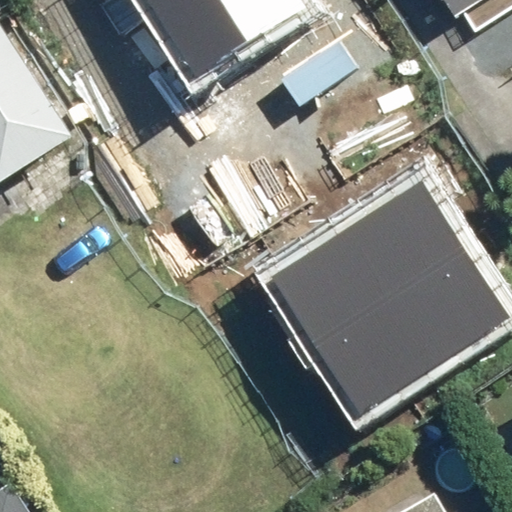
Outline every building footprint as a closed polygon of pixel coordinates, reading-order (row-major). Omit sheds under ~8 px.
[(298,0),(141,0),(188,76),(303,7),(298,0)] [(0,183),(1,185),(79,137),(1,9),(0,9),(0,183)] [(511,303),(421,172),(262,281),(356,418),(511,310),(511,303)] [(31,511),(14,486),(0,494),(0,511),(31,511)] [(448,511),(437,492),(402,511),(448,511)] [(359,511),(348,494),(319,511),(359,511)]
